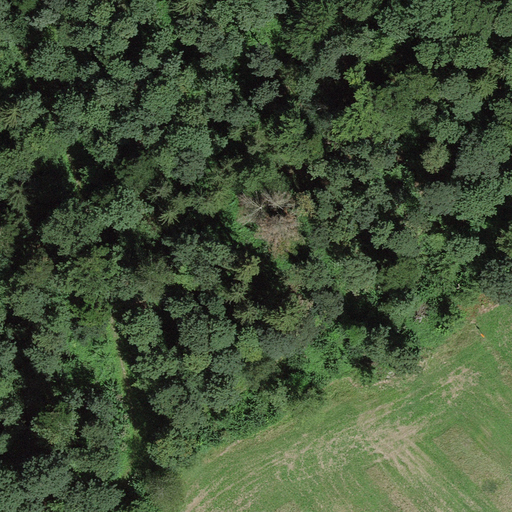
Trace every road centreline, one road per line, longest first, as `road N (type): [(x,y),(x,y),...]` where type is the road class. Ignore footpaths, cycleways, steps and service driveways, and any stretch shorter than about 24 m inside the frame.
road 1 (track): [(91,511),(137,442),(107,252),(0,13)]
road 2 (track): [(137,442),(265,372),(511,158)]
